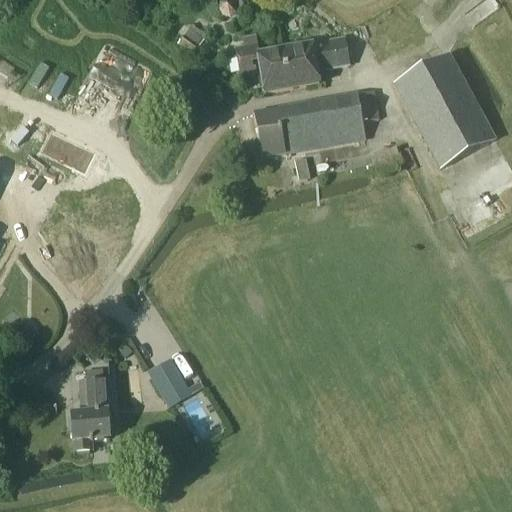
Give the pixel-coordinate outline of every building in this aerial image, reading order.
[(247,4),(243,0),(230,0),(239,11),(247,4)] [(188,32),(178,47),(194,58),(204,43),(188,32)] [(282,53),(289,93),(319,88),(316,74),(348,68),(343,42),(314,46),(282,53)] [(265,98),(289,93),(282,53),(259,57),(256,44),(243,47),(245,55),(236,56),(241,79),(261,75),(265,98)] [(393,88),(440,174),(496,144),(450,57),(393,88)] [(357,98),(254,117),(262,161),(365,142),(362,126),(379,123),(374,95),(357,98)] [(307,162),(294,164),(299,185),(311,183),(307,162)] [(31,343),(39,334),(30,326),(22,335),(31,343)] [(148,377),(164,406),(190,391),(183,380),(188,377),(179,360),(148,377)] [(79,386),(81,416),(71,417),(73,445),(73,455),(92,453),(91,444),(109,442),(108,415),(112,415),(110,383),(79,386)] [(203,392),(200,386),(188,393),(191,399),(203,392)]
